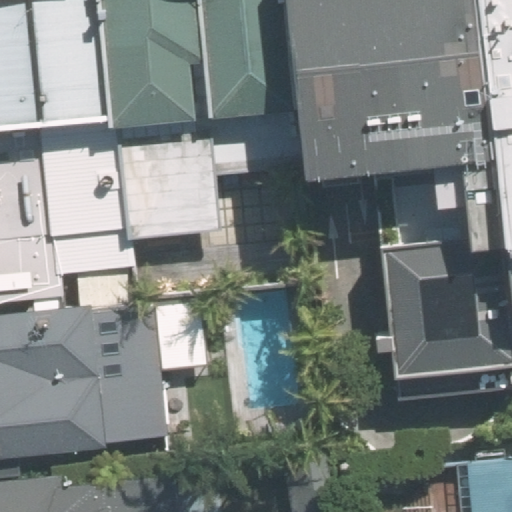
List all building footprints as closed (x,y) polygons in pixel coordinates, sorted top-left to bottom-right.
[(45,0),(0,0),(0,114),(56,109),(45,0)] [(108,0),(45,0),(56,109),(119,102),(108,0)] [(214,0),(108,0),(119,102),(223,92),(214,0)] [(322,0),(214,0),(223,92),(330,81),(322,0)] [(511,9),(511,0),(322,0),(330,81),(342,197),(511,180),(511,9)] [(235,208),(223,92),(119,102),(131,219),(235,208)] [(119,102),(56,109),(72,260),(134,254),(131,219),(119,102)] [(56,109),(0,114),(0,177),(1,185),(11,288),(74,281),(72,260),(56,109)] [(0,288),(11,288),(1,185),(0,184),(0,288)] [(511,233),(465,238),(475,334),(511,330),(511,233)] [(0,443),(175,429),(169,358),(214,354),(209,296),(0,313),(0,443)] [(511,511),(511,453),(462,458),(466,511),(511,511)] [(0,511),(194,511),(190,460),(77,470),(76,461),(0,468),(0,511)]
